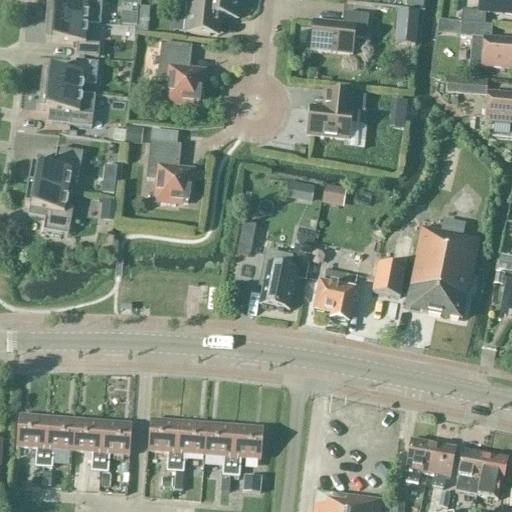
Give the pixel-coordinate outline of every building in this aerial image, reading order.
[(47,5),(46,25),(86,27),(100,28),(101,0),(78,0),(78,6),(47,5)] [(239,0),(200,0),(199,7),(187,6),(185,28),(184,35),(219,39),(221,20),(237,22),(239,0)] [(461,13),(460,25),(484,27),(485,15),(511,17),(511,0),(478,0),(477,14),(461,13)] [(342,27),(313,24),(310,53),(351,57),(353,41),(365,42),(368,18),(343,15),(342,27)] [(138,21),(137,33),(147,34),(148,22),(138,21)] [(397,21),(395,46),(416,48),(418,24),(418,23),(397,21)] [(86,27),(46,25),(45,45),(76,47),(75,59),(98,60),(99,48),(85,47),(86,27)] [(460,25),(459,40),(471,41),(468,68),(481,69),(511,71),(511,43),(491,42),(492,28),(484,27),(460,25)] [(188,75),(191,49),(160,45),(156,83),(169,84),(167,107),(185,109),(186,105),(198,107),(201,76),(188,75)] [(42,73),(40,93),(81,97),(82,86),(95,87),(97,66),(75,64),(74,76),(42,73)] [(487,83),(448,80),(447,96),(485,99),(487,83)] [(81,97),(40,93),(38,113),(70,116),(69,128),(91,131),(94,98),(81,97)] [(511,125),(511,97),(487,96),(484,124),(494,124),(493,136),(509,137),(509,126),(511,125)] [(407,103),(392,100),(390,111),(406,113),(407,103)] [(339,113),(310,110),(307,139),(348,143),(350,126),(362,128),(365,103),(340,101),(339,113)] [(144,131),(127,130),(126,146),(142,147),(144,131)] [(151,133),(150,145),(145,182),(159,184),(156,206),(174,208),(175,205),(187,206),(190,176),(178,174),(180,148),(175,147),(176,136),(151,133)] [(31,168),(27,189),(67,195),(69,181),(77,182),(82,156),(56,151),(54,164),(37,161),(37,162),(39,162),(38,169),(31,168)] [(342,191),(326,188),(323,204),(338,208),(342,191)] [(67,195),(27,189),(24,210),(31,211),(30,217),(28,217),(28,218),(45,221),(42,234),(68,238),(72,211),(64,210),(67,195)] [(118,204),(102,201),(99,224),(115,226),(118,204)] [(421,230),(404,311),(461,322),(467,291),(470,292),(480,242),(421,230)] [(262,291),(259,308),(289,314),(295,281),(305,283),(312,251),(294,248),(292,259),(265,254),(258,290),(262,291)] [(511,262),(500,260),(498,272),(511,274),(511,262)] [(378,267),(372,295),(399,301),(405,272),(378,267)] [(249,293),(251,271),(241,270),(239,292),(249,293)] [(357,280),(325,273),(322,285),(319,284),(312,313),(331,316),(330,321),(348,325),(355,292),(357,280)] [(511,281),(507,280),(500,311),(511,313),(511,281)] [(43,471),(47,421),(18,419),(16,450),(36,452),(35,470),(43,471)] [(75,423),(47,421),(43,471),(52,471),(53,453),(72,455),(75,423)] [(103,425),(75,423),(72,455),(92,456),(90,474),(99,475),(103,425)] [(174,475),(178,425),(150,423),(147,454),(167,456),(166,474),(174,475)] [(131,427),(103,425),(99,475),(107,476),(109,457),(129,459),(131,427)] [(206,427),(178,425),(174,475),(183,475),(184,457),(204,459),(206,427)] [(234,429),(206,427),(204,459),(223,460),(222,478),(230,479),(234,429)] [(263,432),(234,429),(230,479),(239,480),(240,462),(260,463),(263,432)] [(427,477),(432,448),(410,443),(410,444),(399,442),(397,465),(406,467),(405,473),(408,474),(406,484),(419,486),(421,476),(427,477)] [(454,452),(432,448),(427,477),(434,479),(432,489),(443,492),(446,481),(449,482),(454,452)] [(479,488),(484,458),(462,453),(454,495),(478,499),(480,488),(479,488)] [(507,462),(484,458),(479,488),(480,488),(478,499),(498,503),(500,492),(501,492),(507,462)] [(31,483),(9,485),(10,507),(32,505),(31,483)] [(381,511),(382,506),(331,499),(330,507),(315,505),(313,511),(381,511)]
